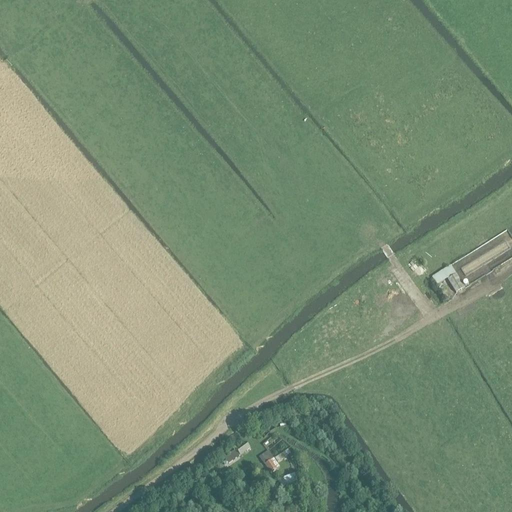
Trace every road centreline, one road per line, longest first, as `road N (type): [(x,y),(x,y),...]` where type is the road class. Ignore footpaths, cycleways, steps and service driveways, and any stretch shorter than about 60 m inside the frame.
road 1 (track): [(511,150),(375,235),(128,460),(73,503),(37,511)]
road 2 (track): [(289,387),(511,268)]
